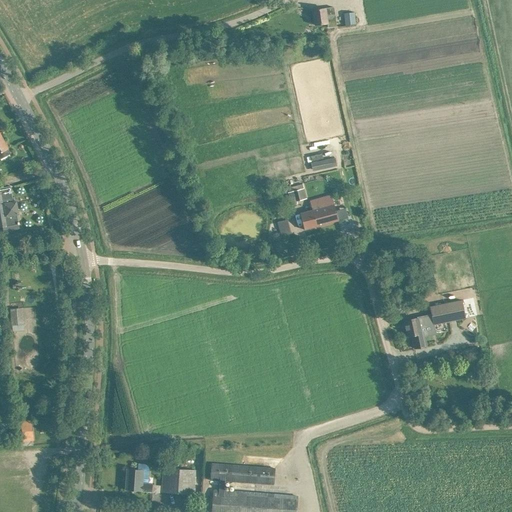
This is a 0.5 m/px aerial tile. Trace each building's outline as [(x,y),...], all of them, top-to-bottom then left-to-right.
[(329,10),(326,10),(326,8),(312,10),(315,25),(327,23),(328,27),(336,26),(334,7),(329,8),(329,10)] [(354,13),(346,14),(347,24),(355,23),(354,13)] [(0,159),(11,154),(0,133),(0,159)] [(335,158),(311,163),(313,171),(337,166),(335,158)] [(511,173),(511,172),(465,177),(465,183),(472,182),(472,186),(498,183),(500,199),(511,197),(511,173)] [(16,213),(14,203),(16,203),(15,202),(14,197),(12,197),(10,186),(0,187),(0,227),(7,226),(8,229),(5,230),(5,231),(19,228),(19,224),(19,222),(18,222),(17,213),(16,213)] [(291,205),(308,200),(304,188),(288,193),(291,205)] [(348,217),(345,208),(336,211),(331,195),(310,201),(313,210),(300,213),(304,230),(338,220),(348,217)] [(430,307),(434,324),(465,318),(461,300),(430,307)] [(427,324),(425,316),(404,320),(408,337),(412,336),(415,348),(426,346),(423,333),(420,333),(419,326),(427,324)] [(456,363),(454,352),(441,354),(444,370),(451,369),(450,364),(456,363)] [(34,440),(32,420),(20,421),(22,441),(34,440)] [(152,484),(141,483),(141,478),(148,479),(149,471),(149,470),(149,469),(148,468),(147,467),(147,466),(146,465),(144,465),(143,464),(138,464),(138,470),(127,469),(128,470),(127,482),(126,481),(126,490),(151,491),(152,484)] [(274,484),(275,468),(212,464),(211,480),(274,484)] [(194,494),(195,470),(163,468),(161,492),(194,494)] [(212,511),(296,511),(298,496),(214,490),(212,511)]
